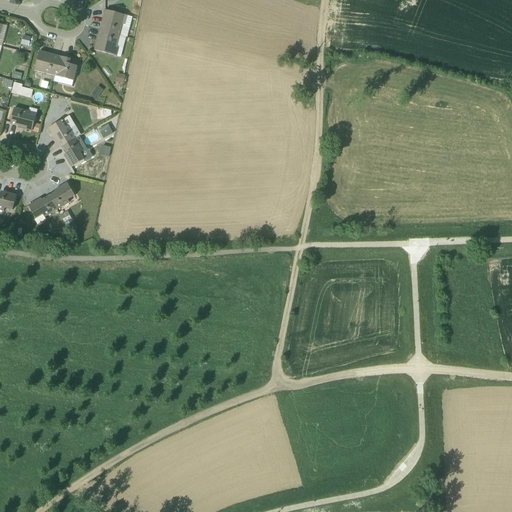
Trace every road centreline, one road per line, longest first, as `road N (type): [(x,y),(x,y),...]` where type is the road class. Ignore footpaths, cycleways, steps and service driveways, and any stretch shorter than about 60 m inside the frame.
road 1 (track): [(38,511),(127,452),(280,382)]
road 2 (track): [(325,0),(317,165),(299,248)]
road 3 (track): [(299,248),(276,360),(280,382)]
